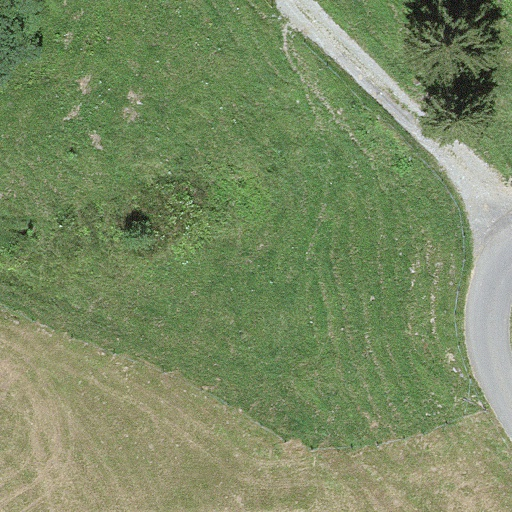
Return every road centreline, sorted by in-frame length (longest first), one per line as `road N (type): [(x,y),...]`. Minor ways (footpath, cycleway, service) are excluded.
road 1 (track): [(275,0),(511,243)]
road 2 (unclassified): [(511,418),(490,368),(487,314),(497,273),(511,258)]
